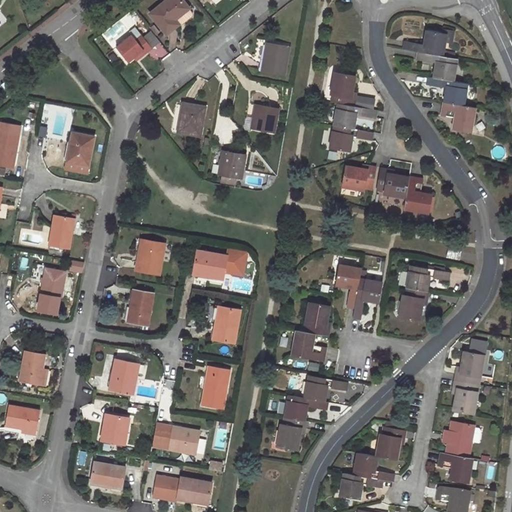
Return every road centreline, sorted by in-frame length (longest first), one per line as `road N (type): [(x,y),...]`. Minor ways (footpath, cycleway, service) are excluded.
road 1 (residential): [(447,158),(478,199),(487,272),(478,301),(436,345)]
road 2 (residential): [(422,359),(337,441),(312,481),(305,511)]
road 3 (residential): [(123,115),(269,0)]
road 4 (residential): [(47,483),(81,330)]
road 5 (residential): [(407,492),(436,345)]
road 6 (residential): [(81,330),(107,193)]
